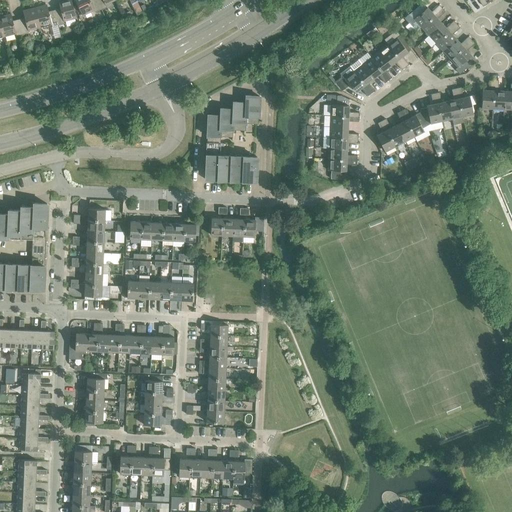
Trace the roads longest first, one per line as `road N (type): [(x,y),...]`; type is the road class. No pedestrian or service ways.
road 1 (residential): [(260,201),(258,78),(201,113),(201,198)]
road 2 (residential): [(176,441),(182,318),(62,312)]
road 3 (secondary): [(0,144),(162,86)]
road 4 (secondary): [(148,58),(0,112)]
road 5 (residential): [(55,158),(164,152),(176,139),(177,116)]
road 6 (residential): [(201,198),(68,192),(60,183)]
road 7 (residential): [(295,199),(362,182),(366,123)]
road 8 (residential): [(56,431),(176,441)]
